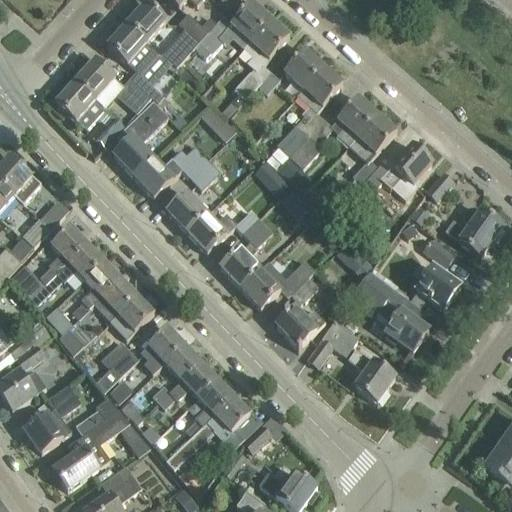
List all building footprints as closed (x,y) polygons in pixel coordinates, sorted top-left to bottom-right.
[(205,0),(165,0),(178,11),(188,1),(197,9),(205,0)] [(224,0),(219,7),(228,16),(242,0),(224,0)] [(218,28),(196,53),(206,63),(212,57),(213,58),(223,47),(227,50),(233,43),(244,52),(270,23),(252,6),(238,21),(230,30),(226,35),(218,28)] [(126,29),(147,48),(167,25),(146,7),(126,29)] [(185,33),(184,35),(199,48),(217,28),(210,22),(202,30),(188,18),(179,28),(185,33)] [(270,23),(244,52),(254,61),(247,68),(254,73),(251,77),(261,86),(271,75),(265,70),(290,41),(270,23)] [(126,29),(107,51),(136,76),(129,84),(151,104),(153,102),(158,108),(157,109),(162,114),(170,105),(165,101),(141,80),(160,59),(147,48),(126,29)] [(199,48),(184,35),(163,59),(177,72),(199,48)] [(283,78),(302,95),(324,71),(305,54),(283,78)] [(95,64),(75,87),(95,104),(115,82),(95,64)] [(344,89),(324,71),(298,100),(309,111),(302,119),(305,121),(278,150),(291,162),(325,124),(318,118),(344,89)] [(261,86),(258,91),(267,99),(280,84),(271,75),(261,86)] [(234,95),(237,98),(245,105),(258,91),(261,86),(251,77),(234,95)] [(129,84),(116,99),(132,113),(140,104),(146,110),(151,104),(129,84)] [(87,134),(106,113),(95,104),(75,87),(56,108),(87,136),(88,135),(87,134)] [(237,98),(232,104),(232,107),(238,112),(245,105),(237,98)] [(338,139),(349,151),(377,120),(365,110),(366,109),(358,102),(337,126),(344,133),(338,139)] [(114,161),(134,182),(150,166),(137,152),(170,122),(162,114),(157,109),(154,106),(131,129),(139,137),(130,145),(114,161)] [(210,111),(200,121),(208,129),(218,120),(210,111)] [(354,181),(364,190),(384,168),(383,167),(378,172),(371,166),(397,137),(389,130),(388,131),(377,120),(349,151),(367,168),(354,181)] [(96,142),(106,151),(124,131),(114,122),(96,142)] [(291,162),(278,176),(284,181),(297,168),(303,174),(323,153),(318,149),(333,132),(325,124),(291,162)] [(384,168),(364,190),(372,198),(382,188),(389,195),(402,180),(413,191),(433,168),(412,150),(390,174),(384,168)] [(150,166),(134,182),(154,203),(168,189),(182,176),(189,182),(204,168),(192,155),(177,169),(171,164),(160,175),(150,166)] [(0,171),(0,187),(15,201),(24,209),(41,189),(10,161),(0,171)] [(303,174),(291,162),(279,176),(284,181),(305,200),(317,187),(303,174)] [(217,181),(204,168),(189,182),(202,195),(217,181)] [(427,198),(437,206),(440,202),(453,187),(444,179),(430,193),(427,198)] [(0,187),(0,218),(15,201),(0,187)] [(167,217),(187,237),(205,220),(185,199),(167,217)] [(55,209),(40,224),(52,234),(65,219),(55,209)] [(418,212),(411,223),(422,229),(429,219),(418,212)] [(458,247),(481,263),(503,231),(481,216),(480,217),(474,213),(469,214),(464,221),(465,226),(471,230),(467,235),(453,226),(446,236),(459,246),(458,247)] [(205,220),(187,237),(207,259),(226,241),(236,230),(244,238),(260,223),(251,214),(236,230),(228,222),(218,233),(205,220)] [(322,219),(311,230),(337,256),(347,245),(322,219)] [(267,231),(260,223),(244,238),(258,252),(273,237),(267,231)] [(35,230),(24,242),(35,252),(46,241),(52,234),(40,224),(35,230)] [(413,228),(403,235),(409,243),(419,236),(413,228)] [(19,276),(13,282),(24,294),(32,302),(88,249),(71,232),(57,246),(51,251),(60,260),(49,271),(51,273),(41,283),(38,281),(27,269),(19,276)] [(423,256),(445,272),(453,262),(431,245),(423,256)] [(85,286),(105,267),(88,249),(32,302),(38,309),(63,286),(65,287),(76,276),(85,286)] [(6,252),(0,258),(0,271),(10,280),(22,267),(6,252)] [(220,272),(241,293),(260,275),(239,254),(220,272)] [(362,261),(351,272),(362,282),(372,271),(362,261)] [(436,265),(416,295),(426,303),(427,303),(444,315),(446,312),(445,312),(453,301),(460,291),(444,280),(442,278),(445,272),(436,265)] [(260,275),(241,293),(261,315),(275,301),(285,292),(292,299),(308,283),(315,276),(306,267),(288,285),(270,266),(260,276),(260,275)] [(95,308),(101,303),(121,284),(105,267),(85,286),(93,294),(82,305),(84,307),(73,317),(79,324),(95,308)] [(0,291),(10,280),(0,271),(0,291)] [(402,317),(409,307),(369,278),(356,296),(380,313),(378,317),(393,328),(385,338),(387,339),(385,341),(396,348),(397,346),(413,357),(429,336),(402,317)] [(318,293),(308,283),(292,299),(291,300),(301,310),(318,293)] [(101,303),(95,308),(112,325),(117,320),(137,301),(121,284),(101,303)] [(416,295),(411,302),(421,310),(426,303),(416,295)] [(137,301),(117,320),(128,330),(121,337),(128,344),(154,319),(137,301)] [(298,352),(296,353),(299,356),(305,350),(304,348),(327,327),(314,314),(304,323),(295,313),(277,331),(298,352)] [(6,353),(14,363),(33,348),(36,351),(50,339),(39,326),(25,338),(6,353)] [(323,344),(320,349),(308,365),(318,372),(333,352),(346,361),(359,344),(335,327),(322,344),(323,344)] [(148,351),(141,358),(148,366),(144,369),(153,379),(164,368),(166,369),(185,351),(168,332),(153,346),(148,351)] [(69,334),(60,343),(74,361),(85,351),(69,334)] [(101,365),(110,374),(129,356),(120,346),(101,365)] [(166,369),(182,387),(202,368),(185,351),(166,369)] [(17,366),(24,375),(43,362),(36,352),(17,366)] [(349,365),(366,377),(355,392),(377,408),(396,382),(380,370),(356,354),(349,365)] [(129,356),(110,374),(95,388),(104,398),(139,365),(129,356)] [(202,368),(182,387),(171,397),(177,404),(189,393),(199,404),(218,385),(202,368)] [(0,391),(0,398),(13,417),(47,393),(35,376),(23,384),(19,378),(0,391)] [(123,385),(110,397),(119,407),(132,395),(123,385)] [(187,436),(193,441),(207,428),(234,402),(218,385),(199,404),(207,413),(195,424),(197,426),(187,436)] [(47,419),(26,435),(42,458),(58,446),(62,444),(72,437),(61,422),(78,410),(81,408),(68,390),(47,405),(54,415),(48,420),(47,419)] [(164,390),(153,401),(157,405),(159,407),(160,408),(171,398),(164,390)] [(171,398),(160,408),(165,413),(176,403),(171,398)] [(234,402),(207,428),(215,437),(233,456),(246,445),(235,434),(251,419),(234,402)] [(109,403),(96,412),(103,421),(106,425),(119,416),(109,403)] [(105,426),(90,436),(100,451),(130,429),(119,416),(106,425),(105,426)] [(92,420),(76,431),(82,439),(98,428),(92,421),(92,420)] [(207,428),(193,441),(167,466),(175,473),(215,437),(207,428)] [(245,449),(253,457),(271,440),(263,432),(245,449)] [(511,434),(511,435),(502,450),(511,456),(511,433),(511,434)] [(70,463),(54,474),(68,495),(85,484),(100,473),(111,465),(100,451),(90,436),(88,437),(79,443),(85,452),(70,463)] [(511,456),(502,450),(493,463),(491,462),(484,473),(500,484),(495,492),(507,500),(511,492),(511,456)] [(224,477),(231,482),(245,463),(238,457),(224,477)] [(110,472),(97,481),(102,488),(115,479),(110,472)] [(91,511),(118,511),(117,511),(141,495),(126,473),(101,490),(108,500),(100,506),(91,511)] [(269,479),(260,491),(276,501),(275,503),(283,508),(288,511),(303,511),(308,506),(313,510),(322,498),(317,494),(317,493),(295,477),(285,490),(269,479)] [(184,493),(176,500),(185,511),(197,511),(199,511),(184,493)] [(264,511),(266,510),(248,496),(237,511),(264,511)]
